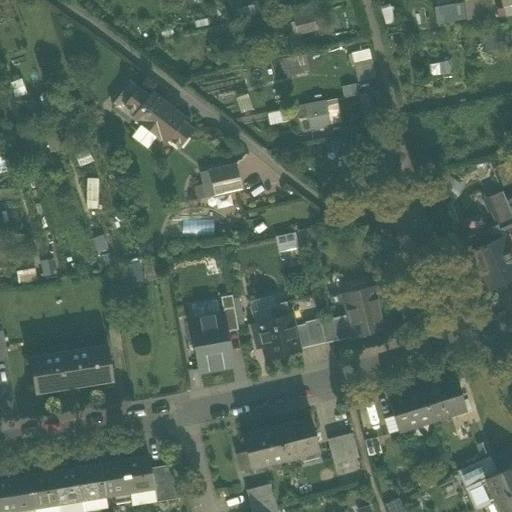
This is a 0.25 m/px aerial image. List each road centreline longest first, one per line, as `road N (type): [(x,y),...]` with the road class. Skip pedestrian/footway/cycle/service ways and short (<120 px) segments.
road 1 (unclassified): [(56,0),(343,218),(425,233)]
road 2 (residential): [(491,335),(302,387),(171,411)]
road 3 (unclassified): [(363,0),(425,233)]
road 4 (residential): [(171,411),(0,442)]
road 5 (unclassified): [(425,233),(454,311),(491,335)]
